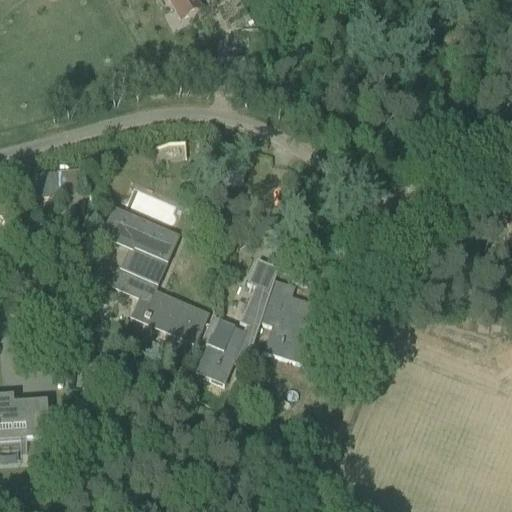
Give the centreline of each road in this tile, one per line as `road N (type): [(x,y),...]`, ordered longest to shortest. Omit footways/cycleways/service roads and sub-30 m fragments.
road 1 (unclassified): [(0,311),(308,499),(390,301),(400,244),(385,213)]
road 2 (unclassified): [(385,213),(263,132),(202,118),(143,118),(0,157)]
road 3 (track): [(431,143),(511,5)]
